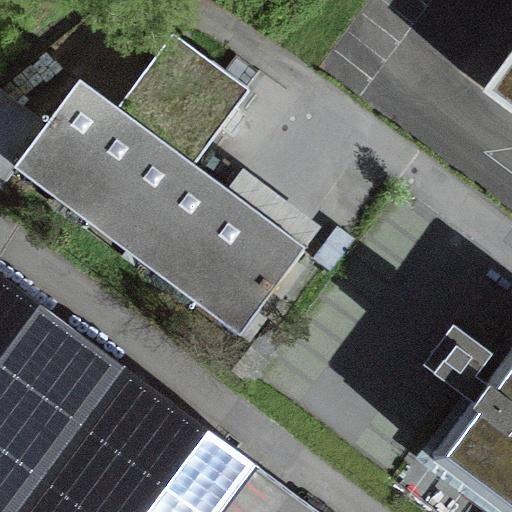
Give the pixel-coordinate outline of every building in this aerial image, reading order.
[(118,106),(80,79),(46,126),(15,167),(240,333),(305,245),(193,162),(249,87),(174,31),(118,106)] [(511,49),(482,90),(511,111),(511,49)] [(0,91),(0,187),(15,167),(46,126),(0,91)] [(220,511),(257,463),(0,272),(0,511),(220,511)] [(511,511),(511,351),(488,383),(474,373),(491,351),(453,323),(424,362),(475,400),(435,455),(511,511)]
